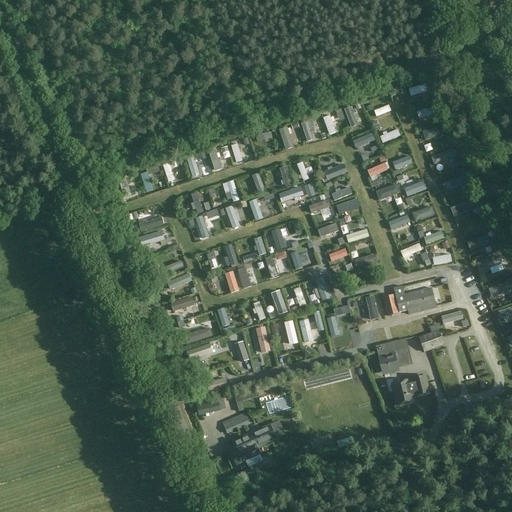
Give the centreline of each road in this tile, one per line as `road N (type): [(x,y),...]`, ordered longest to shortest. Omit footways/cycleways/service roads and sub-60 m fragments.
road 1 (track): [(433,511),(420,477),(424,447),(444,410),(499,383),(456,266),(344,297),(326,268),(213,305),(171,192),(346,141)]
road 2 (unclassified): [(219,511),(0,15)]
road 3 (track): [(326,268),(304,212),(192,248)]
road 4 (track): [(456,266),(464,263),(401,114)]
road 5 (track): [(346,141),(395,283)]
